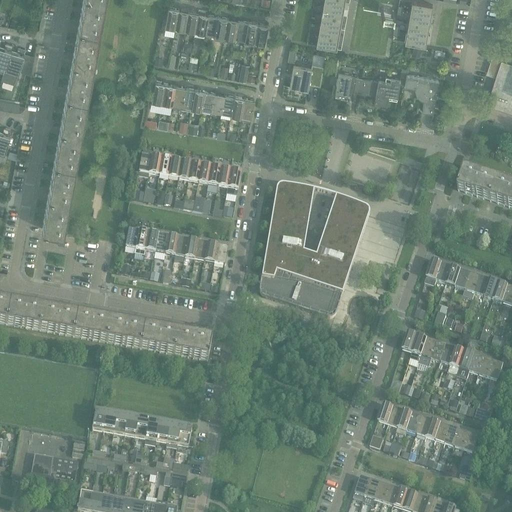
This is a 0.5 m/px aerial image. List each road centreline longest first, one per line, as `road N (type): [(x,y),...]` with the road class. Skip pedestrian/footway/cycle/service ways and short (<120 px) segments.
road 1 (residential): [(334,511),(438,206)]
road 2 (residential): [(227,324),(11,286),(26,202)]
road 3 (residential): [(227,324),(265,111)]
road 4 (residential): [(456,145),(265,111)]
road 5 (residential): [(199,511),(227,324)]
